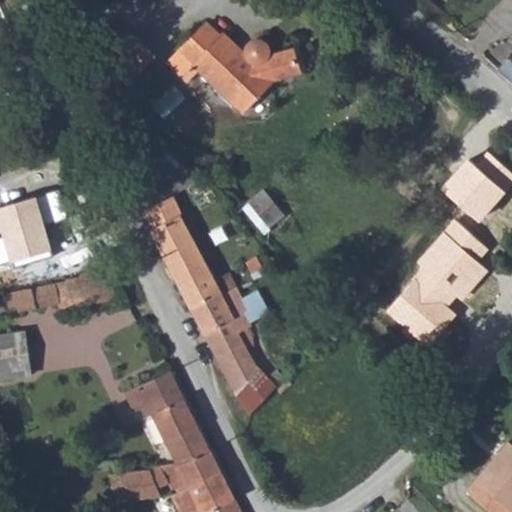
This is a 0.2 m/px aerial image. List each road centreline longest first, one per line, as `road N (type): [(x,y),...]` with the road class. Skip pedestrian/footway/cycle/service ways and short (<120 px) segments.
road 1 (residential): [(14,0),(265,511)]
road 2 (residential): [(343,511),(426,440),(511,319)]
road 3 (unclassified): [(511,110),(385,0)]
